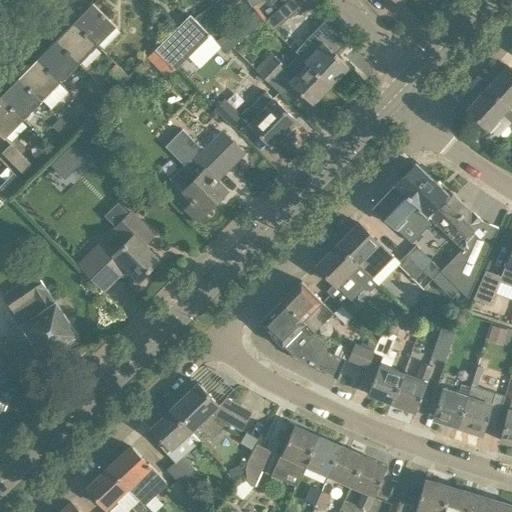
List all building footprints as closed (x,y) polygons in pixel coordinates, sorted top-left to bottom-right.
[(263,0),(246,0),(252,8),(263,0)] [(293,0),(289,0),(264,21),(272,31),(300,8),(293,0)] [(73,22),(97,45),(116,27),(92,3),(73,22)] [(249,34),(263,22),(255,11),(215,42),(226,53),(249,34)] [(188,16),(153,50),(174,70),(208,36),(188,16)] [(54,41),(78,64),(97,45),(73,22),(54,41)] [(348,67),(335,54),(345,43),(323,22),(312,34),(295,51),(299,54),(297,55),(330,86),(348,67)] [(37,59),(61,82),(78,64),(54,41),(37,59)] [(168,76),(174,70),(153,50),(148,55),(168,76)] [(330,86),(297,55),(286,68),(270,53),(254,70),(282,96),(292,85),(312,105),(330,86)] [(17,78),(41,101),(61,82),(37,59),(17,78)] [(115,65),(108,71),(120,83),(126,76),(115,65)] [(511,68),(509,65),(488,88),(511,110),(511,68)] [(0,96),(0,97),(23,120),(41,101),(17,78),(0,96)] [(97,81),(89,89),(96,96),(104,88),(97,81)] [(511,110),(488,88),(466,111),(488,131),(500,116),(511,126),(511,110)] [(250,106),(241,115),(240,116),(240,117),(247,124),(271,147),(284,133),(287,135),(295,127),(292,125),(296,121),(264,91),(250,106)] [(23,120),(0,97),(0,134),(4,139),(23,120)] [(214,110),(231,127),(240,117),(240,116),(241,115),(224,100),(214,110)] [(66,111),(58,118),(67,127),(75,120),(66,111)] [(60,135),(67,127),(58,118),(51,126),(60,135)] [(202,149),(182,130),(172,140),(192,159),(202,149)] [(72,142),(51,164),(64,177),(86,155),(72,142)] [(10,145),(2,153),(23,173),(31,165),(10,145)] [(198,221),(227,191),(204,167),(203,168),(192,159),(185,167),(195,177),(181,191),(191,199),(190,203),(184,207),(198,221)] [(428,218),(450,196),(416,164),(394,186),(428,218)] [(22,182),(13,174),(0,187),(0,201),(2,203),(22,182)] [(433,222),(428,218),(394,186),(373,208),(394,227),(401,219),(419,236),(433,222)] [(433,222),(458,246),(462,249),(440,271),(467,298),(498,229),(483,222),(484,222),(454,192),(450,196),(428,218),(433,222)] [(114,252),(104,242),(102,240),(77,265),(103,292),(126,269),(138,281),(159,260),(143,246),(155,234),(131,210),(111,230),(123,243),(114,252)] [(375,241),(358,223),(337,245),(357,264),(372,279),(394,257),(391,254),(376,239),(375,241)] [(372,279),(357,264),(337,245),(315,266),(333,284),(336,287),(349,272),(369,293),(377,284),(372,279)] [(432,278),(440,270),(416,246),(407,255),(432,278)] [(511,248),(503,276),(486,269),(475,298),(492,305),(499,287),(505,289),(507,285),(511,287),(511,248)] [(399,263),(423,287),(432,278),(407,255),(399,263)] [(42,357),(76,335),(36,276),(3,298),(42,357)] [(333,314),(301,281),(281,301),(303,321),(315,333),(325,322),(333,314)] [(336,287),(333,284),(326,291),(341,306),(347,312),(354,305),(350,301),(336,287)] [(258,323),(259,324),(292,357),(337,380),(346,359),(334,354),(338,344),(316,334),(315,333),(303,321),(281,301),(258,323)] [(508,330),(491,325),(487,341),(503,346),(508,330)] [(390,368),(396,353),(390,351),(395,337),(386,334),(379,341),(375,352),(384,356),(381,363),(379,362),(367,394),(391,403),(403,373),(390,368)] [(439,336),(431,358),(444,362),(452,340),(439,336)] [(348,360),(365,368),(372,351),(355,344),(348,360)] [(403,373),(391,403),(415,413),(428,381),(426,381),(432,366),(422,362),(416,378),(403,373)] [(479,378),(482,369),(472,365),(468,375),(479,378)] [(467,397),(457,427),(479,435),(493,394),(475,388),(479,378),(468,375),(465,385),(471,387),(467,397)] [(198,382),(169,409),(190,431),(199,423),(207,427),(208,425),(220,431),(226,420),(231,423),(230,424),(242,431),(251,413),(225,398),(219,403),(198,382)] [(457,427),(467,397),(443,389),(433,419),(457,427)] [(511,399),(500,440),(511,443),(511,399)] [(185,457),(199,443),(189,432),(190,431),(169,409),(148,429),(160,441),(157,444),(174,463),(167,470),(177,481),(193,497),(208,483),(197,471),(198,471),(185,457)] [(303,465),(316,436),(293,426),(280,455),(281,456),(290,460),(303,465)] [(326,475),(339,446),(316,436),(303,465),(326,475)] [(251,487),(251,488),(269,452),(255,445),(247,459),(245,464),(243,471),(244,477),(245,480),(246,481),(251,487)] [(339,446),(326,475),(350,486),(363,456),(339,446)] [(129,447),(108,467),(139,499),(161,478),(151,468),(152,466),(148,461),(145,463),(129,447)] [(363,456),(350,486),(363,491),(356,507),(366,511),(372,495),(374,495),(386,466),(363,456)] [(141,511),(147,507),(139,499),(108,467),(86,488),(109,511),(110,511),(127,511),(133,507),(137,511),(141,511)] [(240,499),(251,487),(246,481),(245,480),(235,487),(231,490),(240,499)] [(441,511),(449,487),(424,480),(415,510),(416,511),(415,511),(441,511)] [(182,507),(193,497),(177,481),(167,490),(182,507)] [(313,505),(320,490),(310,486),(304,501),(313,505)] [(467,511),(473,494),(449,487),(441,511),(467,511)] [(320,490),(313,505),(323,510),(329,494),(320,490)] [(492,511),(495,501),(473,494),(467,511),(492,511)] [(511,511),(511,506),(495,501),(492,511),(511,511)] [(80,511),(71,502),(60,511),(80,511)]
